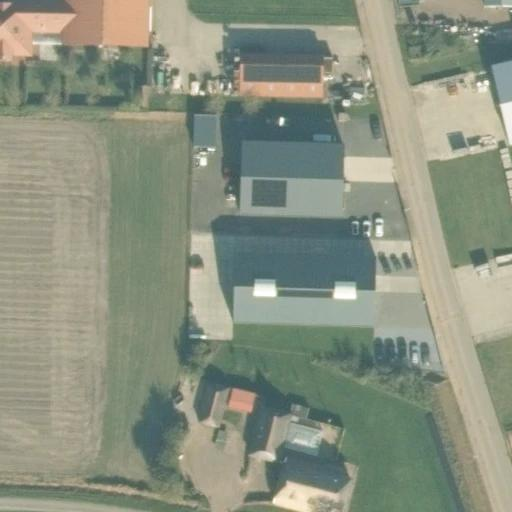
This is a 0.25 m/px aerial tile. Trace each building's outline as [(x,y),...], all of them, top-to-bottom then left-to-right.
[(66,0),(66,4),(66,29),(65,45),(147,47),(148,5),(141,5),(140,0),(66,0)] [(511,0),(483,0),(484,9),(511,9),(511,0)] [(28,28),(66,29),(66,4),(0,2),(0,61),(11,61),(11,53),(27,53),(28,28)] [(240,97),(322,100),(323,57),(241,56),(240,97)] [(511,63),(491,68),(509,147),(511,146),(511,63)] [(142,94),(137,94),(137,108),(147,108),(147,97),(151,97),(151,88),(142,88),(142,94)] [(343,146),(242,143),(240,216),(341,219),(343,146)] [(235,255),(233,324),(374,328),(376,259),(235,255)] [(197,423),(219,429),(230,389),(208,384),(197,423)] [(323,433),(288,424),(290,417),(306,421),(308,410),(292,406),(289,416),(264,409),(252,455),(279,462),(282,448),(317,458),(323,433)] [(323,469),(287,459),(275,505),(303,511),(317,511),(318,511),(321,511),(342,511),(351,481),(343,478),(345,471),(324,466),(323,469)]
